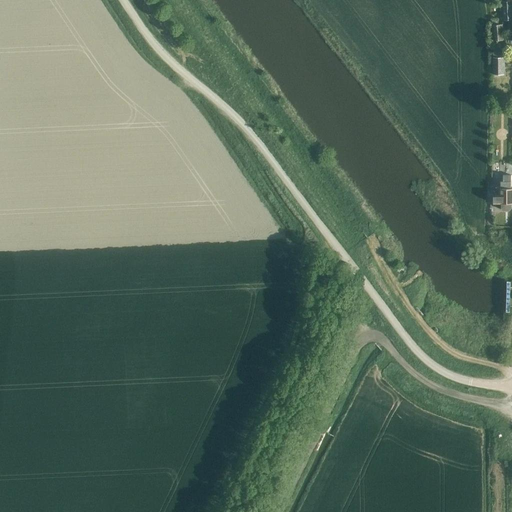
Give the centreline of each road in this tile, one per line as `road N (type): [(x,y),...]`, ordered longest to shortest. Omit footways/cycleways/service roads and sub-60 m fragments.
road 1 (unclassified): [(511,387),(458,379),(420,355),(250,131),(170,62),(123,0)]
road 2 (track): [(279,511),(361,339),(384,340),(441,389),(511,406)]
